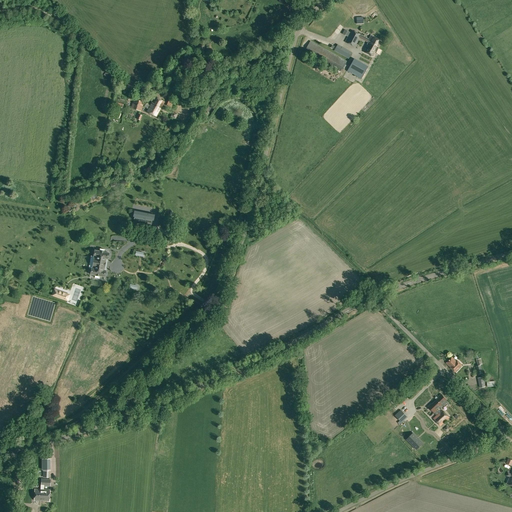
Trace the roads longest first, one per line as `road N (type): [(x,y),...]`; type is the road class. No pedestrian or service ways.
road 1 (unclassified): [(150,406),(148,374),(206,322),(225,291),(298,31),(330,0)]
road 2 (track): [(0,10),(36,8),(58,20),(133,89),(219,70),(298,31)]
road 3 (unclassified): [(150,406),(283,350),(374,299)]
road 4 (unclassified): [(511,436),(374,299)]
road 5 (unclassified): [(340,511),(511,437)]
road 6 (unclassified): [(374,299),(511,256)]
road 7 (unclassified): [(21,450),(150,406)]
